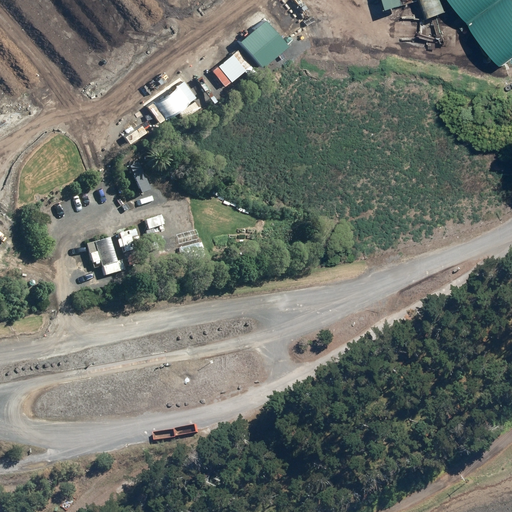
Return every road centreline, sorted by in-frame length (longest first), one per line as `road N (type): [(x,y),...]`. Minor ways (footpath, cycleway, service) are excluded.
road 1 (unclassified): [(511,220),(0,333)]
road 2 (track): [(511,415),(347,511)]
